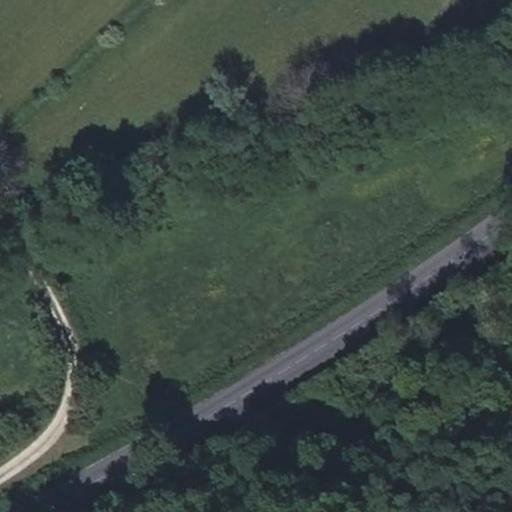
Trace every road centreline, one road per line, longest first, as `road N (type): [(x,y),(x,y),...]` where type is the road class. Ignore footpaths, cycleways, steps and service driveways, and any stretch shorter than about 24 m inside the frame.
road 1 (secondary): [(18,511),(213,421),(511,208)]
road 2 (unclassified): [(0,475),(24,461),(70,408),(83,357),(45,271),(0,213)]
